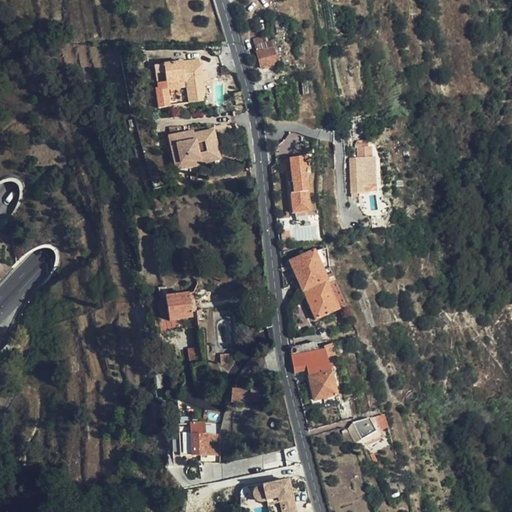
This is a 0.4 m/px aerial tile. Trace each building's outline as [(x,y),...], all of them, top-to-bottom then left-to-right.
[(278,65),(273,48),(272,49),(270,43),(269,43),(267,37),(253,40),(261,69),(278,65)] [(203,71),(202,64),(198,64),(184,67),(183,61),(155,65),(158,87),(155,88),(158,108),(170,107),(170,106),(168,92),(167,84),(186,81),(187,90),(189,103),(203,101),(202,93),(205,93),(204,82),(203,71)] [(186,81),(167,84),(168,92),(187,90),(186,81)] [(297,116),(294,85),(275,87),(279,117),(297,116)] [(240,93),(233,95),(236,107),(243,105),(240,93)] [(213,132),(192,135),(183,136),(183,132),(182,128),(167,130),(168,136),(166,137),(172,172),(201,167),(200,163),(217,161),(213,132)] [(378,183),(377,145),(361,146),(362,157),(354,157),(355,192),(368,191),(368,183),(378,183)] [(310,212),(308,188),(310,188),(307,157),(291,159),(294,194),(292,194),(293,214),(310,212)] [(302,290),(303,292),(333,277),(329,267),(327,249),(313,253),(290,263),(302,290)] [(315,321),(346,307),(333,277),(303,292),(315,321)] [(192,319),(191,312),(189,303),(189,299),(193,298),(193,293),(165,297),(168,322),(192,319)] [(197,319),(204,318),(203,310),(195,311),(197,319)] [(290,348),(291,357),(316,352),(315,343),(290,348)] [(337,364),(332,344),(324,347),(324,350),(316,352),(291,357),(295,374),(308,371),(315,401),(338,395),(331,371),(329,371),(328,366),(337,364)] [(189,349),(191,364),(203,363),(201,347),(189,349)] [(229,364),(231,354),(221,355),(221,364),(229,364)] [(234,388),(233,403),(249,403),(249,401),(249,389),(234,388)] [(251,401),(263,401),(263,388),(250,388),(251,401)] [(376,417),(370,419),(375,432),(369,436),(372,442),(381,437),(376,417)] [(370,419),(353,424),(361,441),(369,436),(375,432),(370,419)] [(206,433),(215,433),(215,422),(206,423),(206,433)] [(353,443),(355,445),(359,442),(361,441),(353,424),(348,430),(353,443)] [(179,426),(180,456),(217,455),(217,435),(205,436),(204,425),(179,426)] [(261,501),(268,500),(280,497),(281,502),(283,511),(297,511),(299,511),(290,481),(260,488),(257,491),(256,493),(256,497),(258,500),(261,501)]
